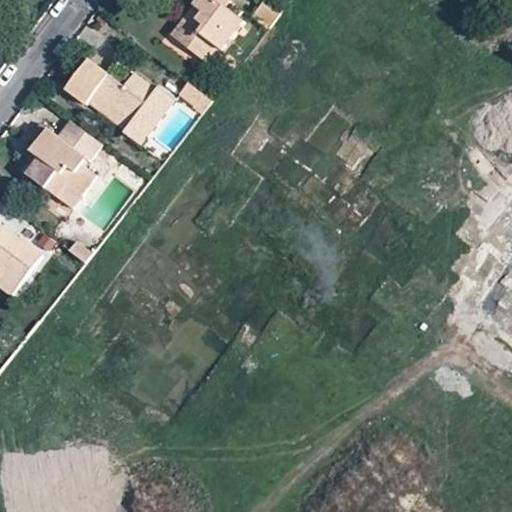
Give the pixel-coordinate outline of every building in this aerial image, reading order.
[(223,51),(243,23),(214,0),(204,13),(198,21),(189,15),(173,36),(206,62),(218,48),(223,51)] [(204,13),(214,0),(213,0),(186,0),(195,7),(204,13)] [(268,0),(266,0),(260,8),(276,21),(283,12),(268,0)] [(204,13),(195,7),(189,15),(198,21),(204,13)] [(260,8),(252,19),(267,32),(276,21),(260,8)] [(143,144),(175,101),(160,90),(157,93),(147,106),(125,89),(99,68),(78,95),(143,144)] [(147,106),(157,93),(135,77),(125,89),(147,106)] [(203,96),(188,84),(180,95),(195,107),(203,96)] [(203,114),(212,102),(203,96),(195,107),(203,114)] [(25,171),(64,201),(72,191),(81,198),(97,177),(83,166),(88,159),(92,160),(103,146),(72,122),(60,138),(42,125),(32,140),(40,146),(34,154),(36,156),(41,159),(38,163),(33,160),(25,171)] [(72,191),(64,201),(73,208),(81,198),(72,191)] [(0,271),(2,274),(0,276),(0,286),(12,296),(43,257),(0,224),(0,271)] [(92,256),(76,243),(69,252),(85,264),(92,256)]
